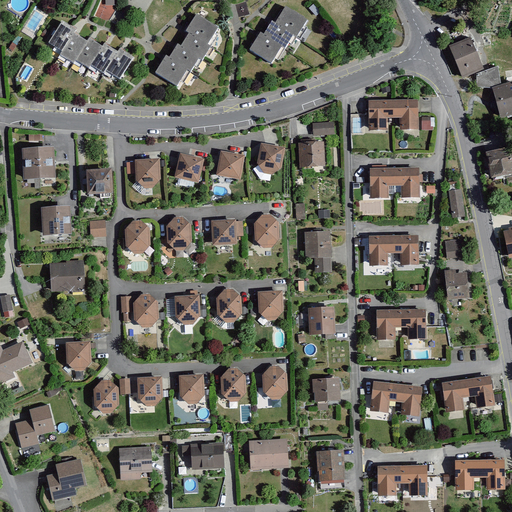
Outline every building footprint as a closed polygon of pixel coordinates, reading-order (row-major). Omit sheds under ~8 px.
[(288,11),(277,28),(296,40),(300,43),(311,25),(288,11)] [(198,19),(186,37),(190,39),(210,52),(222,34),(198,19)] [(277,28),(273,26),(265,39),(285,52),(288,53),(296,40),(277,28)] [(78,38),(64,28),(50,49),(64,59),(76,40),(78,38)] [(263,37),(252,55),(274,69),(285,52),(265,39),(263,37)] [(210,52),(190,39),(183,51),(204,64),(207,66),(215,55),(210,52)] [(89,49),(76,40),(64,59),(62,61),(75,70),(78,66),(89,49)] [(486,75),(473,41),(451,49),(464,82),(486,75)] [(104,54),(92,45),(89,49),(78,66),(90,74),(93,71),(104,54)] [(179,48),(169,64),(191,77),(194,79),(204,64),(183,51),(179,48)] [(119,59),(106,50),(104,54),(93,71),(105,80),(108,76),(119,59)] [(135,64),(122,55),(119,59),(108,76),(121,85),(135,64)] [(167,62),(156,80),(180,95),(191,77),(169,64),(167,62)] [(511,86),(495,91),(504,123),(511,121),(511,86)] [(420,133),(420,103),(371,104),(371,134),(390,133),(390,121),(403,121),(403,133),(420,133)] [(435,129),(434,117),(422,117),(423,130),(435,129)] [(335,123),(313,123),(313,136),(336,135),(335,123)] [(30,146),(41,147),(41,136),(31,135),(30,146)] [(326,169),(325,144),(300,145),(301,170),(326,169)] [(283,175),(287,152),(262,147),(258,170),(283,175)] [(511,150),(488,156),(494,182),(511,178),(511,150)] [(56,151),(23,152),(25,185),(57,183),(56,151)] [(218,179),(242,184),(246,160),(222,156),(218,179)] [(205,163),(181,158),(176,182),(200,187),(205,163)] [(162,185),(161,163),(136,165),(138,186),(146,192),(155,191),(162,185)] [(421,201),(421,171),(372,171),(372,202),(391,202),(391,190),(403,190),(403,201),(421,201)] [(113,175),(89,176),(90,202),(115,201),(113,175)] [(463,192),(449,194),(454,221),(468,219),(463,192)] [(306,206),(296,206),(296,220),(306,220),(306,206)] [(72,211),(42,214),(44,243),(74,240),(72,211)] [(282,243),(281,226),(272,218),(263,218),(256,227),(256,244),(265,251),(274,252),(282,243)] [(194,246),(193,229),(184,221),(176,221),(168,230),(168,245),(178,255),(188,255),(194,246)] [(106,223),(91,223),(91,240),(106,240),(106,223)] [(152,250),(152,233),(143,224),(133,225),(127,235),(127,250),(134,258),(146,258),(152,250)] [(244,240),(244,224),(214,225),(214,249),(239,248),(239,240),(244,240)] [(333,277),(332,235),(305,235),(306,264),(315,264),(315,278),(333,277)] [(420,270),(419,239),(371,240),(371,271),(389,271),(389,257),(402,257),(403,270),(420,270)] [(447,243),(449,261),(463,260),(462,241),(447,243)] [(84,264),(51,266),(53,298),(86,295),(84,264)] [(468,276),(447,279),(451,304),(472,302),(468,276)] [(243,302),(234,293),(225,293),(218,303),(218,319),(227,326),(236,327),(245,318),(243,302)] [(285,316),(285,296),(259,296),(261,318),(268,324),(277,325),(285,316)] [(10,299),(1,301),(5,323),(15,321),(10,299)] [(144,299),(135,308),(135,323),(143,333),(155,332),(161,322),(160,308),(151,300),(144,299)] [(201,300),(177,300),(177,320),(183,328),(196,328),(202,319),(201,300)] [(131,301),(121,301),(122,316),(131,316),(131,301)] [(311,340),(337,339),(336,312),(310,314),(311,340)] [(427,314),(379,314),(379,344),(399,344),(399,332),(411,332),(411,343),(427,343),(427,314)] [(90,342),(66,343),(67,363),(75,372),(85,371),(91,363),(90,342)] [(0,349),(0,389),(17,382),(14,376),(34,368),(24,345),(4,354),(2,349),(0,349)] [(289,395),(288,379),(281,371),(271,371),(263,381),(265,397),(273,404),(283,403),(289,395)] [(239,373),(230,373),(222,381),(223,398),(231,406),(240,406),(248,398),(248,380),(239,373)] [(164,398),(162,377),(137,378),(138,399),(146,407),(156,407),(164,398)] [(130,379),(119,379),(120,395),(131,394),(130,379)] [(205,379),(181,380),(181,400),(190,408),(200,407),(207,402),(205,379)] [(119,389),(110,380),(102,380),(93,390),(94,406),(103,414),(112,414),(119,405),(119,389)] [(492,380),(443,388),(447,417),(465,414),(464,403),(478,401),(479,412),(496,409),(492,380)] [(341,382),(314,384),(315,406),(342,405),(341,382)] [(424,391),(375,387),(372,416),(390,418),(391,405),(405,407),(404,420),(421,422),(424,391)] [(50,408),(29,414),(32,421),(36,439),(57,433),(50,408)] [(15,426),(22,452),(39,447),(36,439),(32,421),(15,426)] [(290,471),(288,442),(250,444),(252,473),(290,471)] [(227,473),(225,448),(193,449),(194,475),(227,473)] [(152,450),(120,452),(122,484),(142,483),(141,476),(154,476),(152,450)] [(319,485),(346,484),(345,454),(319,455),(319,485)] [(88,490),(80,462),(57,468),(58,475),(48,478),(54,500),(88,490)] [(457,465),(458,494),(476,494),(475,482),(489,481),(489,494),(507,493),(507,464),(457,465)] [(379,471),(379,500),(398,500),(398,488),(413,488),(413,499),(429,499),(429,471),(379,471)]
